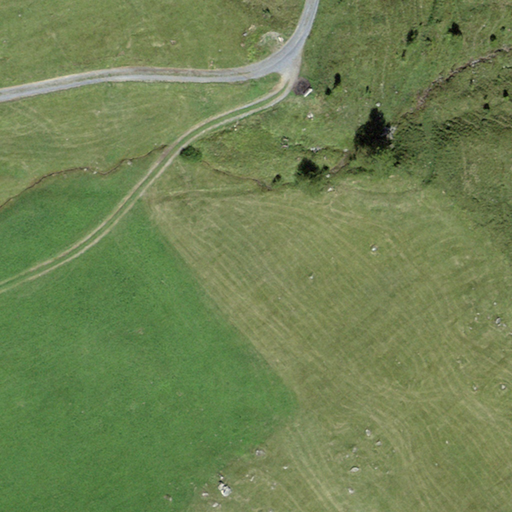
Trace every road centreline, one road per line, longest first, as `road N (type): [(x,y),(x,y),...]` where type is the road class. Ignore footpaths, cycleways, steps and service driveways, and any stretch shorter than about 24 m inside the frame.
road 1 (track): [(291,62),(288,94),(270,110),(199,135),(81,249),(0,286)]
road 2 (track): [(317,0),(291,62),(243,83),(94,84),(0,105)]
